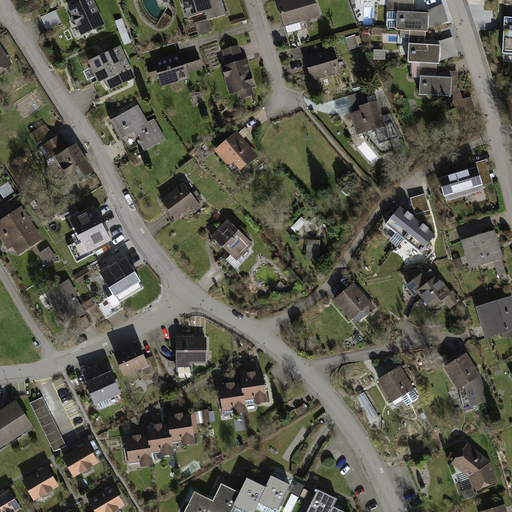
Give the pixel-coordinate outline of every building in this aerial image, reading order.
[(90,0),(86,0),(70,8),(74,16),(72,17),(71,20),(72,22),(73,24),(76,25),(78,25),(83,34),(102,24),(98,14),(98,11),(97,8),(95,6),(93,5),(90,0)] [(182,0),(183,2),(182,2),(183,6),(184,6),(188,18),(206,12),(208,20),(225,15),(220,0),(182,0)] [(313,0),(287,0),(278,3),(287,34),(303,29),(300,20),(318,15),(313,0)] [(414,0),(397,0),(396,30),(409,31),(426,31),(428,31),(429,13),(413,12),(414,0)] [(47,31),(62,24),(56,10),(41,17),(47,31)] [(511,18),(505,18),(503,53),(511,53),(511,18)] [(125,29),(121,19),(116,21),(119,31),(125,29)] [(426,31),(409,31),(408,62),(411,62),(437,64),(439,64),(440,45),(425,45),(426,31)] [(127,33),(121,35),(124,43),(129,41),(127,33)] [(347,39),(351,48),(358,46),(354,36),(347,39)] [(292,49),(294,56),(308,52),(306,45),(292,49)] [(252,84),(254,84),(251,74),(249,74),(245,61),(237,63),(235,59),(241,57),(238,47),(224,51),(228,66),(224,67),(224,68),(223,69),(225,77),(227,76),(232,92),(253,86),(252,84)] [(126,63),(119,48),(90,61),(100,81),(107,77),(117,73),(115,68),(126,63)] [(332,50),(307,57),(313,78),(338,71),(332,50)] [(0,51),(0,70),(8,65),(0,51)] [(181,55),(156,63),(162,84),(187,76),(186,72),(200,68),(196,53),(186,56),(188,62),(183,64),(181,55)] [(437,64),(411,62),(411,75),(409,76),(408,77),(408,79),(409,80),(410,81),(412,81),(413,80),(414,78),(420,78),(419,94),(451,96),(452,78),(436,77),(437,74),(437,64)] [(117,73),(107,77),(112,88),(133,78),(126,63),(115,68),(117,73)] [(446,71),(437,74),(436,77),(452,78),(451,96),(454,96),(453,115),(451,116),(453,123),(477,117),(471,97),(463,99),(460,88),(457,88),(458,71),(446,71)] [(381,155),(403,149),(390,124),(393,123),(390,116),(381,119),(376,102),(367,104),(363,92),(348,96),(353,113),(352,114),(358,134),(366,131),(369,141),(381,155)] [(352,114),(353,113),(348,96),(333,100),(338,118),(352,114)] [(134,107),(114,119),(124,137),(134,131),(139,140),(137,141),(139,143),(141,142),(142,143),(140,144),(144,151),(165,139),(154,119),(148,123),(142,113),(139,115),(134,107)] [(250,124),(240,132),(244,137),(254,128),(250,124)] [(32,134),(37,142),(49,133),(44,126),(32,134)] [(244,137),(240,132),(237,135),(236,135),(218,150),(230,164),(232,162),(235,162),(240,168),(254,155),(247,147),(246,148),(244,145),(244,144),(241,140),(244,137)] [(61,134),(56,137),(64,150),(56,155),(57,157),(70,149),(61,134)] [(64,150),(56,137),(43,145),(51,158),(56,155),(64,150)] [(48,160),(51,158),(43,145),(40,148),(48,160)] [(76,180),(91,171),(77,149),(73,151),(71,148),(70,149),(57,157),(63,165),(61,166),(66,174),(71,171),(76,180)] [(460,167),(462,171),(477,167),(482,185),(483,185),(491,183),(485,160),(460,167)] [(462,171),(439,178),(444,196),(482,185),(477,167),(462,171)] [(14,191),(8,182),(0,186),(0,193),(3,198),(14,191)] [(197,202),(184,185),(178,189),(177,187),(173,190),(174,192),(162,201),(175,218),(197,202)] [(418,198),(422,212),(430,210),(426,196),(418,198)] [(416,214),(422,212),(418,198),(411,200),(415,213),(416,214)] [(63,212),(67,217),(76,212),(72,206),(63,212)] [(403,238),(417,221),(400,207),(386,224),(403,238)] [(87,250),(108,239),(104,232),(105,231),(102,225),(101,225),(92,209),(72,219),(82,239),(81,239),(82,241),(83,241),(87,250)] [(19,252),(39,239),(20,210),(0,222),(0,231),(3,237),(8,235),(19,252)] [(417,221),(403,238),(421,252),(435,235),(417,221)] [(227,227),(224,225),(213,236),(228,250),(216,263),(228,274),(240,262),(236,259),(251,244),(245,238),(248,235),(241,227),(238,231),(230,223),(227,227)] [(493,232),(463,241),(472,267),(494,260),(500,279),(506,277),(500,258),(501,258),(493,232)] [(318,241),(308,241),(307,257),(317,258),(318,241)] [(40,254),(48,265),(55,260),(48,249),(40,254)] [(137,288),(121,261),(101,273),(114,294),(119,290),(123,297),(137,288)] [(87,268),(78,274),(82,281),(91,275),(87,268)] [(428,303),(431,307),(449,293),(432,271),(428,275),(418,277),(407,285),(414,294),(419,291),(424,297),(415,304),(408,318),(422,324),(428,310),(425,306),(428,303)] [(74,276),(78,283),(82,281),(78,274),(74,276)] [(76,293),(68,280),(47,293),(48,295),(51,293),(57,303),(55,305),(66,324),(84,313),(73,295),(76,293)] [(353,284),(335,299),(352,318),(352,317),(362,309),(363,308),(368,314),(374,308),(353,284)] [(511,305),(509,297),(479,306),(488,337),(509,331),(511,341),(511,305)] [(90,309),(98,321),(105,317),(97,304),(90,309)] [(206,339),(177,339),(177,361),(191,361),(206,361),(206,339)] [(120,353),(116,355),(125,374),(147,364),(139,345),(124,352),(122,349),(119,350),(120,353)] [(465,354),(445,367),(459,388),(465,411),(475,408),(474,405),(487,401),(479,375),(478,375),(465,354)] [(191,361),(177,361),(177,372),(191,371),(191,361)] [(87,383),(102,376),(97,365),(82,372),(87,383)] [(399,367),(379,379),(392,401),(401,395),(407,405),(418,398),(399,367)] [(245,404),(267,401),(263,374),(255,375),(255,372),(248,373),(248,376),(241,377),(242,385),(245,404)] [(102,376),(87,383),(95,403),(119,392),(110,373),(102,376)] [(234,414),(246,412),(245,404),(242,385),(234,386),(234,383),(227,384),(227,387),(219,388),(222,409),(233,407),(234,414)] [(358,396),(372,419),(378,416),(364,392),(358,396)] [(66,445),(42,397),(30,403),(53,451),(66,445)] [(4,412),(0,415),(0,444),(31,424),(16,401),(3,410),(4,412)] [(296,410),(299,415),(305,411),(302,406),(296,410)] [(176,418),(168,419),(169,426),(171,440),(181,438),(182,445),(195,443),(191,416),(183,417),(182,413),(175,415),(176,418)] [(155,428),(147,429),(149,437),(151,451),(161,449),(162,455),(173,453),(171,440),(169,426),(162,427),(161,424),(154,425),(155,428)] [(134,439),(126,440),(126,442),(124,442),(125,448),(127,448),(129,461),(140,460),(141,466),(152,464),(151,451),(149,437),(141,438),(140,435),(133,436),(134,439)] [(87,444),(64,457),(74,475),(97,462),(87,444)] [(467,446),(454,462),(471,476),(477,493),(486,489),(485,484),(495,481),(488,463),(467,446)] [(47,468),(24,481),(34,498),(57,485),(47,468)] [(256,508),(263,511),(276,511),(290,485),(271,475),(265,487),(266,487),(259,500),(260,500),(256,508)] [(236,503),(254,511),(256,508),(260,500),(259,500),(266,487),(265,487),(247,478),(240,492),(240,493),(235,503),(236,503)] [(217,511),(231,511),(236,503),(235,503),(240,493),(240,492),(221,483),(213,500),(213,501),(209,508),(210,508),(217,511)] [(113,487),(90,500),(96,511),(109,511),(123,504),(113,487)] [(318,489),(316,488),(315,490),(317,491),(306,511),(329,511),(333,506),(337,499),(318,489)] [(8,490),(0,495),(0,511),(10,511),(18,507),(8,490)] [(184,511),(208,511),(210,508),(209,508),(213,501),(213,500),(195,491),(184,511)]
